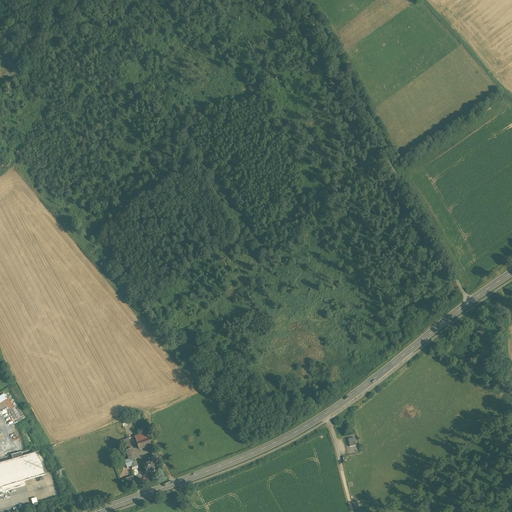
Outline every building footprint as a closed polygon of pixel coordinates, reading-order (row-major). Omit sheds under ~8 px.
[(131,450),(122,422),(116,424),(126,452),(131,450)] [(134,436),(136,442),(151,438),(149,432),(134,436)] [(151,438),(136,442),(139,450),(149,446),(153,445),(151,438)] [(153,445),(149,446),(152,458),(156,456),(157,456),(153,445)] [(138,467),(131,450),(126,452),(129,460),(124,462),(126,468),(131,466),(132,469),(138,467)] [(13,460),(0,464),(0,491),(2,490),(2,488),(45,475),(41,461),(36,454),(22,458),(13,460)] [(158,463),(156,456),(152,458),(149,459),(151,462),(152,465),(158,463)] [(151,462),(141,466),(144,475),(154,471),(152,465),(151,462)]
